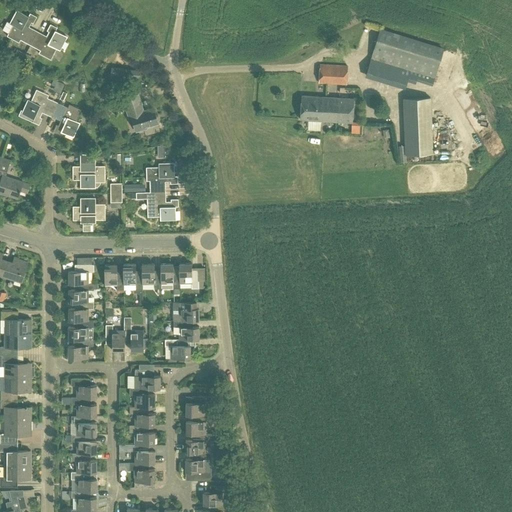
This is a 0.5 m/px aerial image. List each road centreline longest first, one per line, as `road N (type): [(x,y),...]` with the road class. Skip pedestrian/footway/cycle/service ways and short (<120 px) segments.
road 1 (residential): [(171,492),(113,494),(112,367),(49,365)]
road 2 (residential): [(215,241),(209,159),(173,69)]
road 3 (residential): [(228,363),(186,369),(172,385),(171,492)]
road 4 (residential): [(215,241),(48,245)]
road 5 (residential): [(266,511),(244,451),(228,363)]
road 6 (residential): [(0,123),(43,147),(48,245)]
road 7 (residential): [(48,511),(49,365)]
road 8 (residential): [(173,69),(67,0)]
road 9 (residential): [(228,363),(215,241)]
road 10 (residential): [(49,365),(48,245)]
